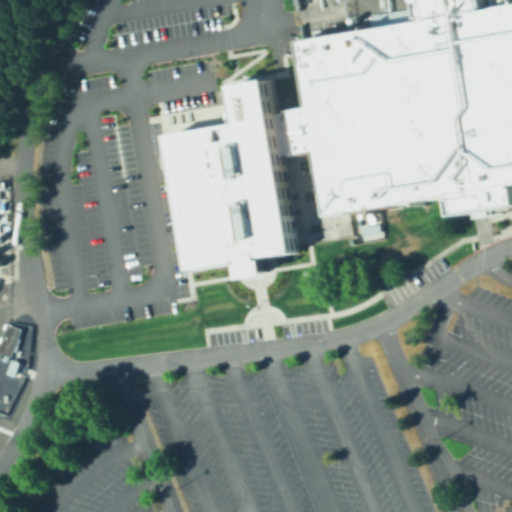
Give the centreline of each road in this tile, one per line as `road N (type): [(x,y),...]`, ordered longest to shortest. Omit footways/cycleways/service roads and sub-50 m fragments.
road 1 (residential): [(0,463),(44,371),(21,179),(65,0)]
road 2 (residential): [(511,243),(363,328),(206,355)]
road 3 (residential): [(206,355),(44,371)]
